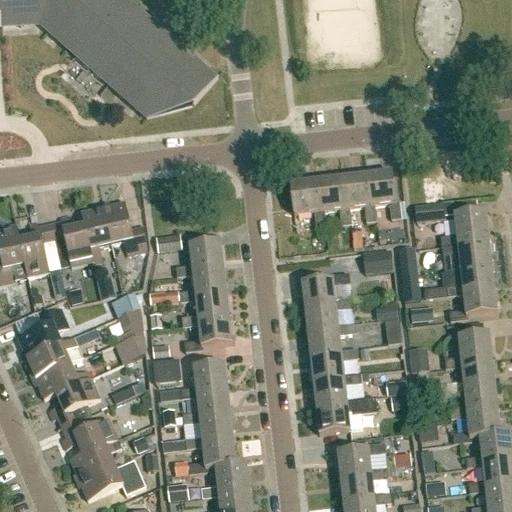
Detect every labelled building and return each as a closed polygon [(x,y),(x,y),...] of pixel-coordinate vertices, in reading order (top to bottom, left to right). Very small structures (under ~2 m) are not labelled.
[(0,0),(0,26),(41,24),(79,58),(76,61),(106,87),(108,84),(149,120),(169,97),(183,110),(188,105),(193,109),(214,86),(213,85),(116,0),(0,0)] [(392,177),(366,180),(370,209),(375,209),(390,207),(392,224),(402,223),(400,206),(395,206),(392,177)] [(370,209),(366,180),(341,182),(345,212),(350,211),(365,209),(367,226),(377,225),(375,209),(370,209)] [(345,212),(341,182),(316,185),(319,215),(325,214),(339,212),(341,229),(352,228),(350,211),(345,212)] [(319,215),(316,185),(290,188),(294,218),(314,215),(316,232),(323,231),(327,231),(325,214),(319,215)] [(108,208),(101,210),(111,250),(124,247),(127,259),(147,255),(142,233),(131,236),(124,208),(109,212),(108,208)] [(445,209),(416,212),(418,228),(446,225),(445,209)] [(99,253),(111,250),(101,210),(94,211),(95,215),(80,218),(83,231),(91,268),(102,265),(99,253)] [(442,251),(458,249),(457,244),(489,241),(486,215),(455,219),(457,239),(441,241),(442,251)] [(91,268),(83,231),(72,233),(69,220),(59,223),(60,227),(50,229),(58,262),(68,260),(71,272),(91,268)] [(57,262),(58,262),(50,229),(41,232),(39,227),(29,230),(32,242),(21,245),(27,269),(24,269),(27,282),(28,283),(60,275),(57,262)] [(27,282),(24,269),(27,269),(21,245),(17,228),(9,230),(10,233),(0,235),(0,259),(0,261),(0,288),(15,285),(27,282)] [(158,257),(182,254),(180,239),(156,242),(158,257)] [(489,241),(457,244),(458,249),(442,251),(443,266),(444,276),(461,274),(461,269),(492,266),(489,241)] [(176,283),(193,281),(193,275),(224,273),(221,247),(189,251),(191,272),(175,274),(176,283)] [(391,255),(364,258),(366,279),(394,276),(391,255)] [(418,279),(415,258),(404,259),(406,281),(418,279)] [(494,291),(492,266),(461,269),(461,274),(444,276),(441,276),(443,292),(424,294),(425,303),(463,299),(463,294),(494,291)] [(226,298),(224,273),(193,275),(193,281),(194,296),(177,298),(179,308),(196,306),(196,301),(226,298)] [(302,288),(305,314),(336,310),(336,305),(334,290),(349,288),(348,279),(332,281),(332,285),(302,288)] [(115,302),(112,287),(98,290),(101,305),(115,302)] [(497,317),(494,291),(463,294),(463,299),(465,314),(449,316),(450,326),(467,324),(467,320),(497,317)] [(73,309),(85,306),(82,294),(70,297),(73,309)] [(152,310),(160,309),(159,298),(150,299),(152,310)] [(229,324),(226,298),(196,301),(196,306),(198,322),(181,324),(182,333),(199,331),(199,326),(229,324)] [(126,316),(140,311),(136,301),(122,306),(126,316)] [(351,303),(336,305),(336,310),(305,314),(307,339),(339,335),(339,330),(337,316),(353,314),(351,303)] [(385,313),(377,313),(378,327),(398,325),(396,307),(384,308),(385,313)] [(23,365),(27,364),(61,349),(60,347),(56,337),(68,331),(60,311),(38,321),(43,331),(17,342),(23,356),(20,358),(23,365)] [(144,337),(141,313),(118,323),(124,338),(116,342),(119,347),(144,337)] [(413,327),(434,325),(433,313),(412,315),(413,327)] [(152,334),(162,333),(161,319),(150,320),(152,334)] [(232,349),(229,324),(199,326),(199,331),(200,347),(184,349),(185,359),(203,357),(202,353),(232,349)] [(400,325),(386,326),(388,338),(401,336),(400,325)] [(354,328),(339,330),(339,335),(307,339),(310,364),(342,361),(342,355),(340,340),(355,338),(354,328)] [(147,358),(144,337),(115,349),(123,369),(147,358)] [(445,374),(461,372),(460,365),(492,362),(489,338),(458,341),(460,362),(444,364),(445,374)] [(73,342),(60,347),(61,349),(27,364),(32,376),(28,377),(31,384),(70,368),(65,356),(77,351),(73,342)] [(154,363),(170,361),(168,350),(153,351),(154,363)] [(357,353),(342,355),(342,361),(310,364),(313,388),(345,385),(345,380),(343,365),(358,363),(357,353)] [(361,364),(369,363),(368,353),(360,354),(361,364)] [(410,355),(412,378),(430,376),(427,353),(410,355)] [(495,387),(492,362),(460,365),(461,372),(463,387),(447,389),(448,399),(464,397),(463,390),(495,387)] [(178,365),(152,368),(155,391),(180,388),(178,365)] [(139,374),(148,374),(147,366),(139,367),(139,374)] [(75,379),(70,368),(31,384),(34,391),(38,390),(44,404),(55,399),(91,384),(87,374),(75,379)] [(228,395),(225,369),(193,373),(196,394),(180,396),(179,394),(160,397),(162,407),(180,405),(197,403),(197,398),(228,395)] [(360,378),(345,380),(345,385),(313,388),(316,413),(348,410),(347,405),(346,389),(362,387),(360,378)] [(100,405),(91,384),(55,399),(60,410),(48,415),(52,424),(57,422),(61,432),(82,423),(79,414),(100,405)] [(388,401),(407,399),(405,386),(386,388),(388,401)] [(443,387),(430,388),(432,401),(444,399),(443,389),(443,387)] [(498,412),(495,387),(463,390),(464,397),(466,412),(449,414),(451,424),(467,422),(466,415),(498,412)] [(143,414),(151,413),(149,395),(142,401),(143,414)] [(231,420),(228,395),(197,398),(197,403),(198,419),(181,421),(182,430),(200,428),(200,423),(231,420)] [(393,415),(408,413),(407,401),(391,403),(393,415)] [(374,402),(363,403),(347,405),(348,410),(316,413),(319,439),(350,435),(348,417),(351,416),(352,420),(376,417),(374,402)] [(501,438),(498,412),(466,415),(467,422),(469,437),(452,439),(453,449),(471,447),(471,443),(479,442),(479,441),(501,438)] [(165,432),(177,431),(175,415),(163,417),(165,432)] [(184,445),(186,455),(203,453),(203,448),(234,445),(231,420),(200,423),(200,428),(201,443),(184,445)] [(87,434),(82,423),(61,432),(66,443),(61,445),(65,454),(76,449),(81,458),(117,443),(109,425),(87,434)] [(420,446),(438,444),(436,427),(418,429),(420,446)] [(511,449),(511,437),(501,438),(479,441),(479,442),(481,461),(465,463),(466,473),(483,471),(482,466),(511,462),(511,449)] [(164,456),(171,455),(169,438),(162,438),(164,456)] [(137,458),(149,453),(144,442),(132,447),(137,458)] [(121,453),(117,443),(81,458),(69,463),(76,478),(73,480),(76,487),(114,470),(109,458),(121,453)] [(188,479),(188,480),(207,478),(206,474),(215,473),(237,469),(234,445),(203,448),(203,453),(204,468),(187,470),(176,472),(177,480),(188,479)] [(360,448),(337,451),(338,458),(361,455),(360,448)] [(338,458),(341,483),(372,480),(372,474),(370,460),(386,458),(385,449),(368,451),(368,454),(361,455),(338,458)] [(147,476),(159,475),(157,459),(145,461),(147,476)] [(395,472),(412,470),(410,459),(394,461),(395,472)] [(511,488),(511,462),(482,466),(483,471),(484,486),(468,488),(469,498),(485,496),(485,491),(511,488)] [(116,475),(114,470),(76,487),(79,494),(82,492),(87,505),(112,494),(117,504),(146,492),(135,467),(116,475)] [(247,468),(237,469),(215,473),(217,491),(200,493),(202,504),(219,502),(218,497),(250,494),(247,468)] [(388,472),(372,474),(372,480),(341,483),(344,508),(375,505),(374,499),(373,483),(389,482),(388,472)] [(427,501),(446,499),(445,486),(425,488),(427,501)] [(188,487),(167,489),(169,507),(190,505),(188,487)] [(511,511),(511,488),(485,491),(485,496),(487,511),(482,511),(511,511)] [(252,511),(250,494),(218,497),(219,502),(219,511),(252,511)] [(390,497),(374,499),(375,505),(344,508),(344,511),(376,511),(376,509),(391,507),(390,497)]
